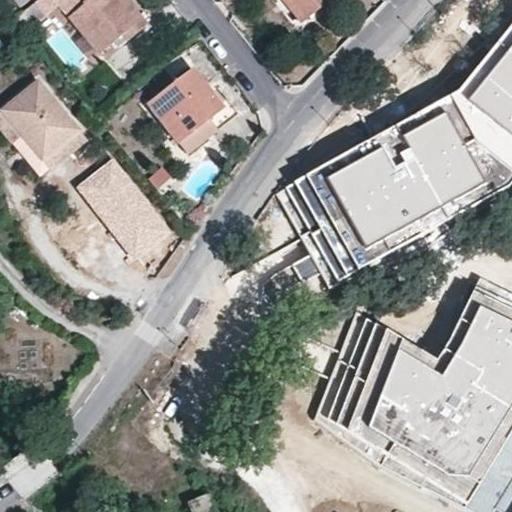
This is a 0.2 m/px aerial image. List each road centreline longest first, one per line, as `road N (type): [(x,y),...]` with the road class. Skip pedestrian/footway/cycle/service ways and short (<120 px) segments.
road 1 (residential): [(293,130),(60,460)]
road 2 (residential): [(416,0),(293,130)]
road 3 (residential): [(293,130),(196,0)]
road 4 (unknown): [(113,350),(68,328),(0,266)]
